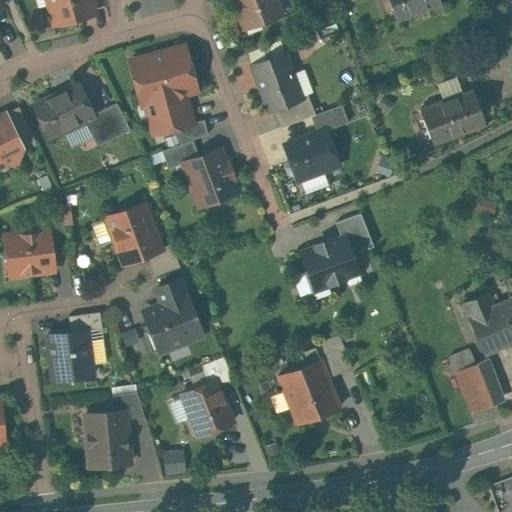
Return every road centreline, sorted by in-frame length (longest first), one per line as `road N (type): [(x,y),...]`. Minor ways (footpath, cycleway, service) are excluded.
road 1 (residential): [(0,82),(198,10),(278,223)]
road 2 (tertiary): [(128,511),(380,481),(511,443)]
